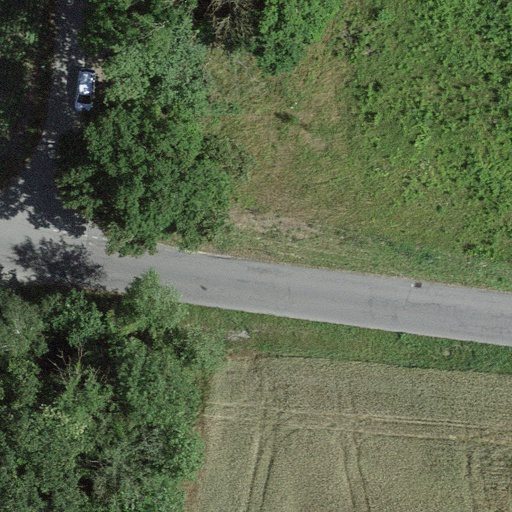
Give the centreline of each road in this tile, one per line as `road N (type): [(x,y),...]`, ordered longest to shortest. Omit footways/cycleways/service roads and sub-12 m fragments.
road 1 (unclassified): [(0,232),(56,246),(511,304)]
road 2 (track): [(56,246),(68,0)]
